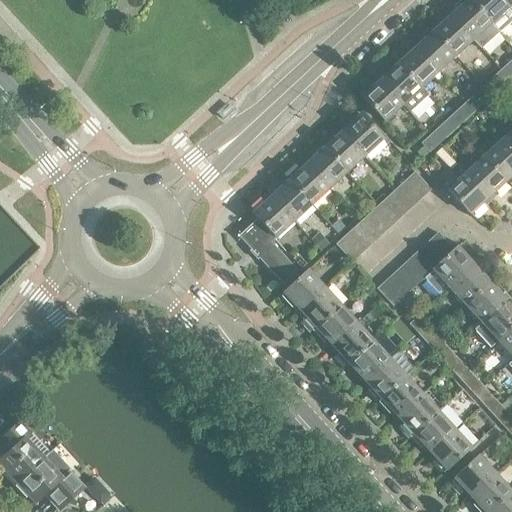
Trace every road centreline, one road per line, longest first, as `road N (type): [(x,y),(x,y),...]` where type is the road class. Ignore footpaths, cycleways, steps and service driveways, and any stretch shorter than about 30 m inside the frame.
road 1 (tertiary): [(381,511),(168,276)]
road 2 (tertiary): [(170,203),(389,0)]
road 3 (tertiary): [(97,198),(0,92)]
road 4 (residential): [(0,358),(90,273)]
